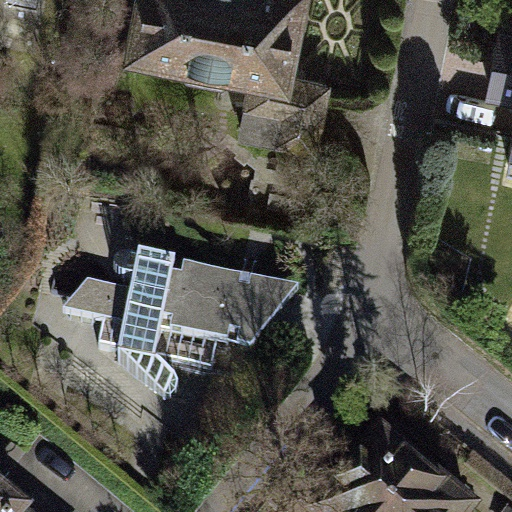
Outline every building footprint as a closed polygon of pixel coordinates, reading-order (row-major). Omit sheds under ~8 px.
[(285,73),(299,0),(138,0),(130,47),(186,58),(183,71),(221,79),(224,65),(252,71),(240,133),(314,148),(327,81),(285,73)] [(511,24),(499,22),(486,87),(511,92),(511,137),(507,162),(511,162),(511,24)] [(298,292),(128,259),(121,259),(115,263),(113,269),(114,277),(118,282),(124,284),(131,285),(131,295),(88,284),(62,318),(100,326),(96,349),(117,351),(117,364),(162,399),(167,400),(173,399),(176,395),(176,388),(173,384),(169,380),(154,370),(155,358),(213,371),(216,349),(250,354),(298,292)] [(448,472),(393,426),(321,511),(465,511),(436,487),(448,472)] [(0,483),(10,471),(0,462),(0,511),(17,511),(0,498),(0,483)]
